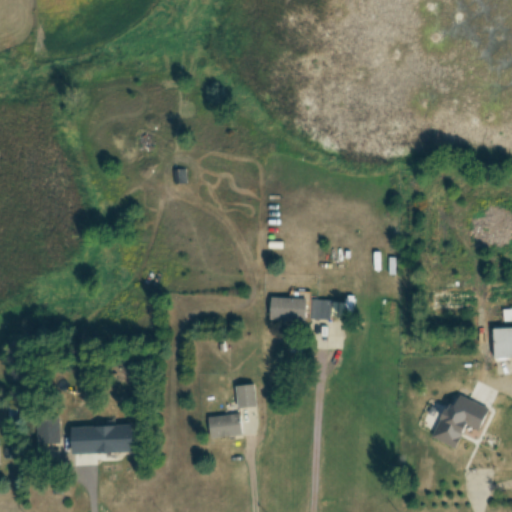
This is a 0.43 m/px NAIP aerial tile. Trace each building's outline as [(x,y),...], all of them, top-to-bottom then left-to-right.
[(188,185),(188,170),(176,170),(176,185),(188,185)] [(333,300),(277,299),(276,321),(333,322),(333,300)] [(496,360),(511,359),(511,327),(495,328),(496,360)] [(238,386),(240,408),(259,407),(257,385),(238,386)] [(210,416),(211,437),(244,437),(243,415),(210,416)] [(62,445),(61,417),(38,417),(38,445),(62,445)] [(511,444),(510,445),(510,432),(493,433),(493,449),(479,449),(479,471),(511,470),(511,444)] [(128,455),(128,433),(90,433),(90,455),(128,455)]
